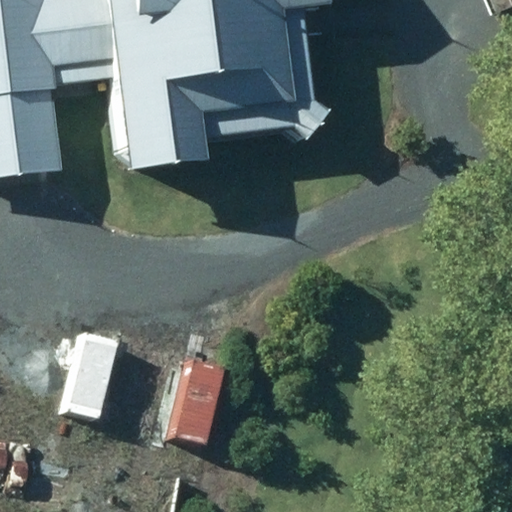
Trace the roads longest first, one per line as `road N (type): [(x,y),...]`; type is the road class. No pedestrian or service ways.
road 1 (unknown): [(435,0),(403,107),(373,159),(185,254),(0,287)]
road 2 (unknown): [(418,511),(511,230)]
